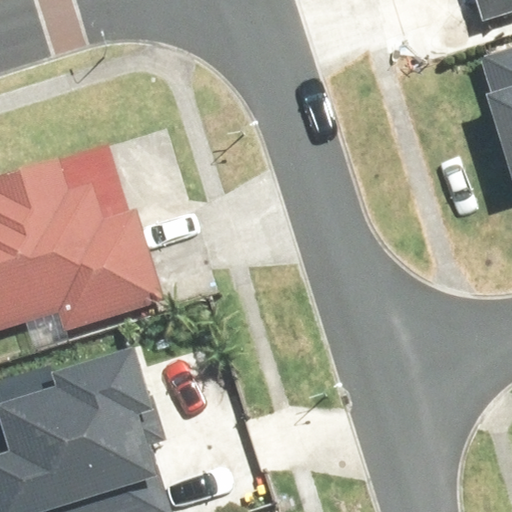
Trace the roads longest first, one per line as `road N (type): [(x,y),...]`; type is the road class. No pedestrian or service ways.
road 1 (residential): [(386,367),(256,0)]
road 2 (residential): [(430,511),(386,367)]
road 3 (residential): [(511,328),(386,367)]
